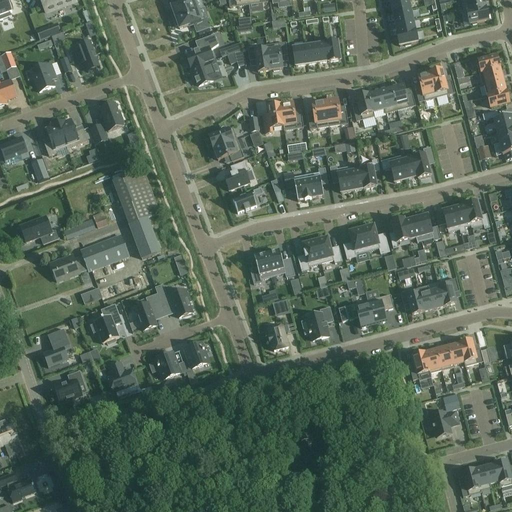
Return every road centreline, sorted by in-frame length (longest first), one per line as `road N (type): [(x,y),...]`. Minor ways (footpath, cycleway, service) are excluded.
road 1 (residential): [(511,313),(255,374),(202,247)]
road 2 (residential): [(160,128),(252,90),(364,77),(511,31)]
road 3 (residential): [(202,247),(511,173)]
road 4 (unclassified): [(78,511),(0,298)]
road 5 (residential): [(140,74),(4,126)]
road 6 (residential): [(202,247),(160,128)]
